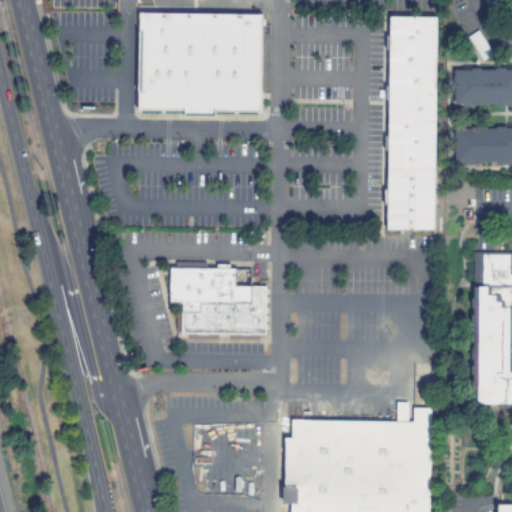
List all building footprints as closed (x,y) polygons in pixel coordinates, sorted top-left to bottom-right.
[(501,10),(490,15),(483,0),(497,0),(498,1),(501,10)] [(137,12),(135,112),(258,114),(260,15),(137,12)] [(381,17),(435,18),(432,231),(378,231),(381,17)] [(491,55),(481,61),(467,36),(477,30),(491,54),(491,55)] [(479,68),(479,69),(493,69),(493,68),(503,68),(503,69),(511,69),(511,103),(511,106),(502,106),(502,105),(494,105),(494,103),(479,103),(479,105),(471,105),(471,106),(461,106),(461,104),(453,104),(452,70),(469,69),(469,68),(479,68)] [(479,126),(479,128),(494,128),(494,126),(504,126),(504,128),(511,127),(511,162),(504,162),(504,163),(495,163),(495,162),(480,162),(480,164),(470,164),(470,162),(454,163),(453,128),(470,128),(470,127),(479,126)] [(511,411),(508,411),(508,408),(497,408),(497,404),(469,403),(469,382),(471,382),(471,372),(469,372),(469,367),(471,367),(471,357),(469,357),(469,349),(471,349),(471,339),(469,339),(469,334),(471,334),(471,324),(469,324),(469,314),(471,314),(471,306),(469,306),(469,297),(472,297),(472,252),(474,252),(492,252),(511,252),(511,411)] [(166,267),(165,303),(180,303),(180,334),(262,335),(262,285),(232,285),(231,266),(166,267)] [(286,511),(286,421),(379,422),(409,422),(410,410),(428,410),(428,511),(286,511)]
